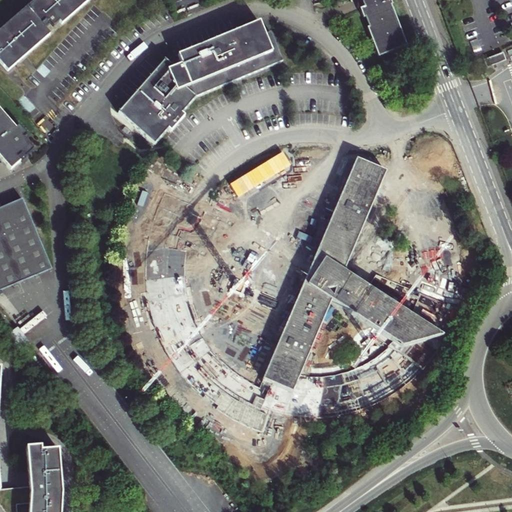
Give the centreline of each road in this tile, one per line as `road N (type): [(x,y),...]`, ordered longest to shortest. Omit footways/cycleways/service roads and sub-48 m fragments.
road 1 (residential): [(55,149),(148,44),(240,7),(277,12),(328,40),(370,97),(385,137),(456,109)]
road 2 (secondary): [(474,366),(449,421),(341,510)]
road 3 (secondary): [(341,510),(444,452),(481,442),(510,446)]
